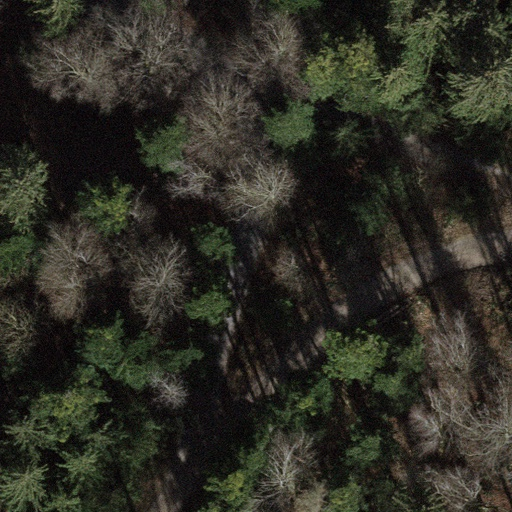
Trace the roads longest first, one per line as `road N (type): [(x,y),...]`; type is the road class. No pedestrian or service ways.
road 1 (track): [(66,0),(216,74),(247,138),(243,244),(196,459)]
road 2 (track): [(511,241),(409,270),(358,297),(314,332),(196,459)]
road 3 (track): [(216,74),(511,181)]
